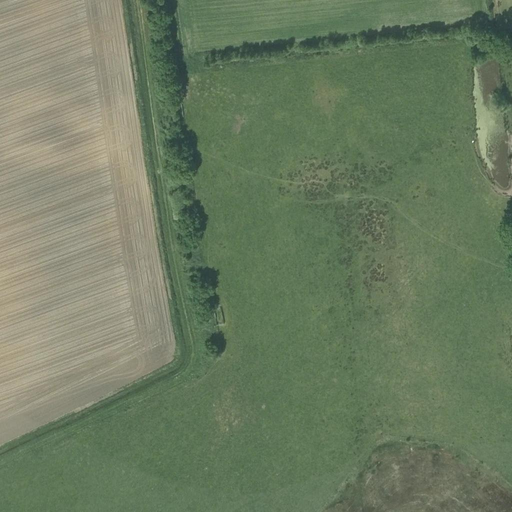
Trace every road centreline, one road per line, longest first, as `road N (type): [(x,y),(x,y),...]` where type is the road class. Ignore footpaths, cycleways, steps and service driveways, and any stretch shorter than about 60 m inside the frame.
road 1 (track): [(0,463),(178,376),(192,351),(188,323)]
road 2 (track): [(188,323),(155,133)]
road 3 (track): [(155,133),(137,0)]
